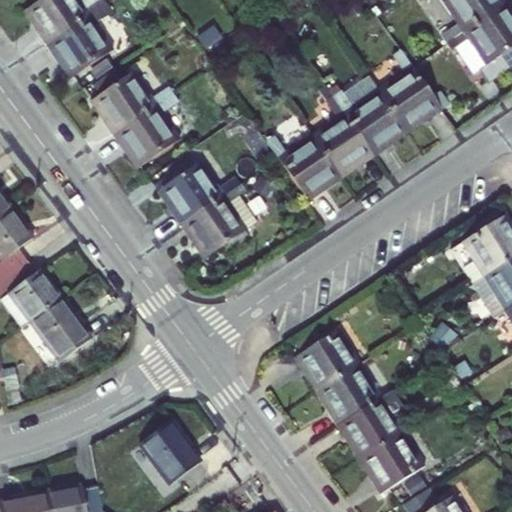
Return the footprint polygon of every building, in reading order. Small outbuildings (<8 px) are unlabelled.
[(47,46),(107,6),(102,0),(99,0),(86,10),(78,0),(39,0),(40,0),(35,4),(28,9),(42,29),(37,32),(47,46)] [(441,37),(446,44),(506,2),(504,0),(446,0),(453,10),(449,13),(458,25),(441,37)] [(491,61),(508,50),(511,47),(511,19),(511,18),(511,11),(506,2),(446,44),(452,52),(468,41),(477,52),(481,49),(490,62),(491,61)] [(111,12),(107,6),(47,46),(57,60),(61,57),(75,77),(109,54),(99,39),(104,35),(95,23),(111,12)] [(511,55),(508,50),(491,61),(494,66),(511,55)] [(426,121),(440,111),(411,68),(400,51),(392,56),(403,73),(391,81),(394,84),(380,94),(405,130),(424,117),(426,121)] [(104,122),(114,135),(174,95),(168,87),(152,98),(144,86),(140,89),(130,74),(94,98),(109,119),(104,122)] [(341,92),(332,97),(373,157),(386,148),(383,145),(405,130),(380,94),(366,104),(363,101),(352,108),(341,92)] [(178,102),(174,95),(114,135),(122,148),(127,145),(142,167),(177,143),(166,128),(170,125),(162,113),(178,102)] [(328,130),(313,140),(338,176),(357,163),(359,167),(373,157),(332,97),(325,102),(336,119),(325,127),(328,130)] [(266,143),(278,161),(307,203),(320,194),(317,190),(338,176),(313,140),(299,150),(296,146),(285,154),(274,137),(266,143)] [(171,213),(181,226),(240,187),(235,179),(219,189),(211,178),(207,180),(197,165),(162,190),(176,209),(171,213)] [(245,194),(240,187),(181,226),(190,240),(194,237),(207,257),(243,233),(233,218),(237,216),(229,204),(245,194)] [(0,218),(12,210),(0,194),(0,218)] [(12,210),(0,218),(0,260),(1,262),(0,263),(0,282),(26,263),(17,251),(32,238),(12,210)] [(478,259),(487,273),(511,257),(511,233),(511,231),(511,230),(511,224),(505,213),(462,242),(475,261),(478,259)] [(493,291),(506,311),(511,306),(511,257),(487,273),(497,289),(493,291)] [(0,282),(0,300),(0,301),(21,329),(28,323),(60,299),(39,271),(35,274),(26,263),(0,282)] [(28,323),(58,364),(90,340),(60,299),(28,323)] [(307,371),(319,389),(355,366),(346,352),(350,349),(338,330),(294,359),(304,374),(307,371)] [(329,413),(337,427),(382,398),(368,378),(365,380),(355,366),(319,389),(333,410),(329,413)] [(351,439),(363,458),(399,435),(390,421),(395,418),(387,406),(398,399),(393,391),(382,398),(337,427),(347,442),(351,439)] [(200,465),(168,424),(137,447),(168,488),(200,465)] [(409,449),(399,435),(363,458),(376,478),(372,481),(381,495),(426,466),(413,447),(409,449)] [(100,511),(97,490),(82,493),(81,488),(45,496),(47,511),(100,511)] [(0,511),(47,511),(45,496),(0,503),(0,511)] [(465,511),(455,496),(429,511),(465,511)]
